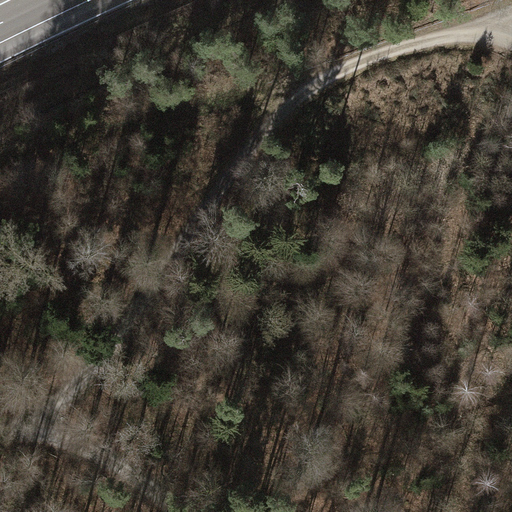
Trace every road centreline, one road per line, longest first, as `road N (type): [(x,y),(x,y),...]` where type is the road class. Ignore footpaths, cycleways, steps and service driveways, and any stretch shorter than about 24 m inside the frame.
road 1 (track): [(511,14),(373,63),(250,149),(52,418),(0,435)]
road 2 (track): [(52,418),(182,511)]
